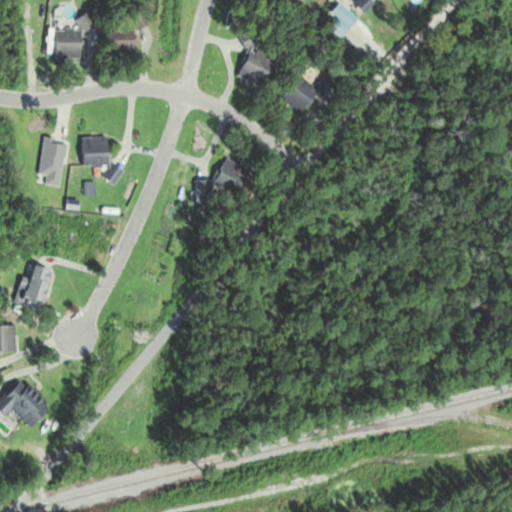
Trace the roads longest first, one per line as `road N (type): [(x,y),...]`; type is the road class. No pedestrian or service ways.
road 1 (residential): [(8,511),(450,0)]
road 2 (residential): [(74,340),(154,174),(184,95),(206,0)]
road 3 (residential): [(0,97),(136,87),(184,95),(249,128),(300,172)]
